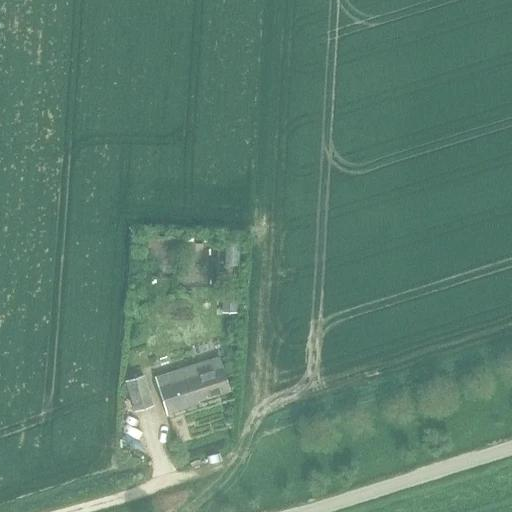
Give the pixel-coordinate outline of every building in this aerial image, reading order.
[(144,241),(141,268),(154,269),(157,242),(144,241)] [(194,241),(194,250),(202,251),(202,242),(194,241)] [(222,292),(221,311),(236,312),(236,292),(222,292)] [(229,390),(219,356),(200,362),(202,372),(183,378),(180,369),(154,377),(166,414),(199,403),(198,399),(229,390)] [(134,411),(152,405),(142,375),(125,380),(134,411)]
